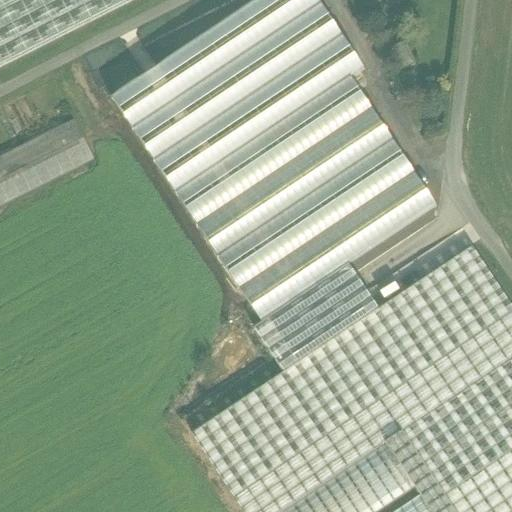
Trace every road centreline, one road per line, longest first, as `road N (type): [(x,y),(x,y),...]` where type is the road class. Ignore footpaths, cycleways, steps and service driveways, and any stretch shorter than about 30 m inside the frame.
road 1 (track): [(511,277),(454,203),(447,142),(463,0)]
road 2 (track): [(159,0),(0,82)]
